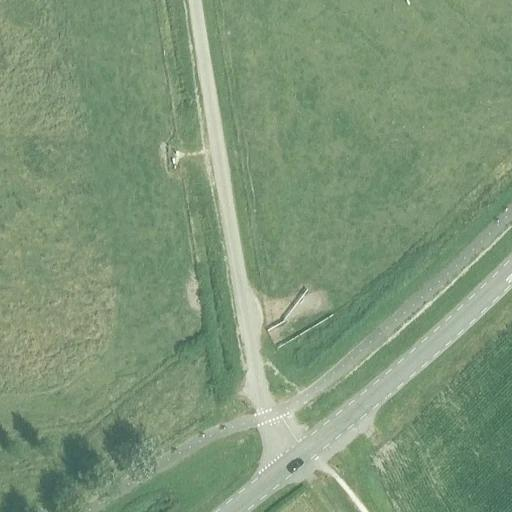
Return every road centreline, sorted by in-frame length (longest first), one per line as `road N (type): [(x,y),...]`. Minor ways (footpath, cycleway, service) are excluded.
road 1 (unclassified): [(294,456),(265,420),(193,0)]
road 2 (secondary): [(294,456),(511,269)]
